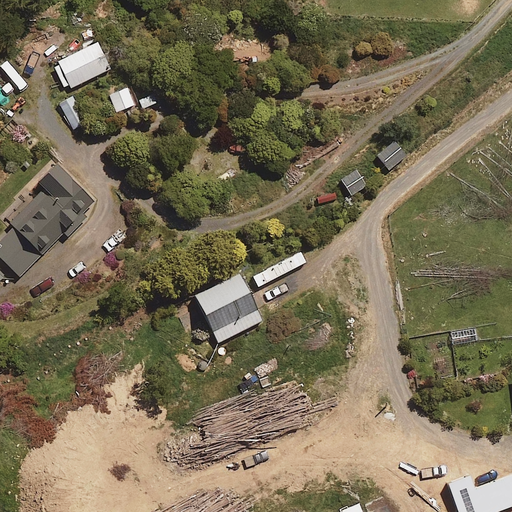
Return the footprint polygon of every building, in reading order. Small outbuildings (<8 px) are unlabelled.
[(109,67),(96,40),(52,61),(65,89),(109,67)] [(133,102),(124,83),(106,92),(115,110),(133,102)] [(86,120),(70,92),(57,99),(73,127),(86,120)] [(92,200),(50,157),(33,175),(43,185),(6,220),(13,227),(0,239),(0,256),(18,274),(63,230),(82,211),(92,200)] [(261,318),(236,269),(192,291),(217,341),(261,318)] [(476,337),(474,325),(450,329),(452,341),(476,337)] [(351,436),(339,418),(305,441),(318,459),(351,436)] [(363,511),(359,501),(341,509),(342,511),(363,511)]
